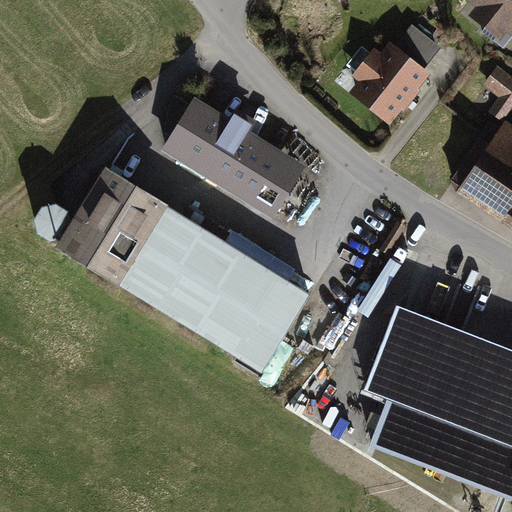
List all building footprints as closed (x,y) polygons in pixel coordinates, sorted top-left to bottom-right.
[(511,0),(475,0),(494,15),(482,30),(503,47),(511,36),(511,0)] [(394,51),(391,49),(381,62),(375,57),(361,75),(367,80),(357,92),(389,117),(423,74),(418,70),(436,47),(413,28),(394,51)] [(511,103),(511,81),(498,71),(488,84),(504,96),(493,111),(501,117),(511,103)] [(230,125),(194,103),(166,148),(252,200),(279,155),(244,133),(249,126),(235,117),(230,125)] [(500,136),(488,129),(453,180),(511,220),(511,131),(506,127),(500,136)] [(300,168),(279,155),(252,200),(273,213),(300,168)] [(310,294),(107,170),(60,247),(262,371),(310,294)] [(67,211),(56,204),(42,207),(35,219),(38,232),(50,240),(63,237),(70,224),(67,211)] [(511,352),(398,309),(367,389),(388,398),(371,442),(511,496),(511,352)]
